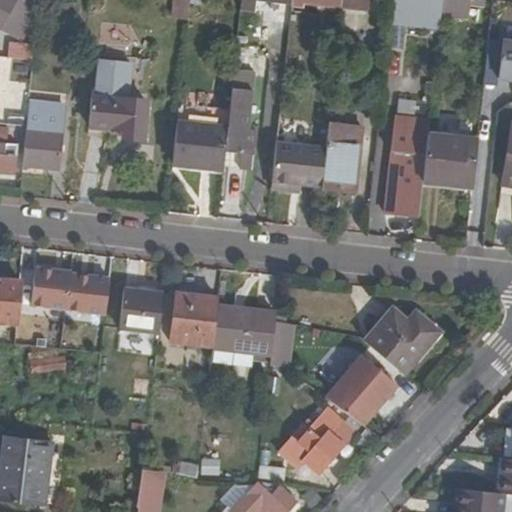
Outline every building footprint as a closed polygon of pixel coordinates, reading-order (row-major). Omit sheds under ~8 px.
[(0,0),(0,30),(20,42),(33,22),(35,0),(0,0)] [(190,0),(173,0),(171,18),(188,20),(190,0)] [(291,11),(291,0),(241,0),(240,17),(254,19),(256,7),(291,11)] [(441,0),(440,16),(468,19),(470,0),(441,0)] [(511,41),(502,40),(498,79),(511,80),(511,41)] [(7,42),(6,57),(28,59),(29,44),(7,42)] [(245,62),(246,49),(236,48),(235,60),(245,62)] [(474,87),(476,58),(448,55),(445,84),(474,87)] [(97,97),(94,96),(91,128),(121,132),(121,139),(142,141),(146,102),(130,100),(134,65),(101,61),(97,97)] [(242,73),(233,71),(233,74),(230,94),(226,129),(224,155),(249,159),(251,139),(245,138),(251,80),(241,80),(242,73)] [(28,107),(25,127),(21,168),(59,172),(66,111),(28,107)] [(177,124),(173,164),(222,170),(224,155),(226,129),(177,124)] [(321,188),(320,189),(350,193),(355,147),(360,147),(362,129),(328,126),(325,148),(321,188)] [(0,173),(13,175),(17,145),(11,145),(13,130),(0,129),(0,173)] [(422,179),(471,185),(476,144),(426,138),(426,143),(422,179)] [(391,214),(417,217),(422,179),(426,143),(414,142),(412,156),(390,154),(388,171),(395,172),(391,214)] [(275,143),(271,183),(300,186),(321,188),(325,148),(275,143)] [(355,147),(350,193),(356,194),(360,147),(355,147)] [(173,164),(172,170),(221,176),(222,170),(173,164)] [(383,213),(391,214),(395,172),(388,171),(383,213)] [(270,190),(299,193),(300,186),(271,183),(270,190)] [(70,276),(70,274),(35,270),(31,307),(66,311),(70,276)] [(108,280),(70,276),(66,311),(104,315),(108,280)] [(0,325),(15,327),(20,284),(0,281),(0,325)] [(118,332),(156,337),(162,294),(123,290),(118,332)] [(216,308),(217,301),(175,295),(170,341),(211,347),(216,308)] [(274,323),(275,315),(216,308),(211,347),(211,349),(270,358),(274,323)] [(363,343),(403,376),(438,334),(414,313),(406,322),(391,310),(363,343)] [(268,368),(280,369),(285,369),(289,326),(274,323),(270,358),(268,368)] [(31,374),(65,371),(62,353),(29,356),(31,374)] [(377,406),(393,386),(360,357),(325,400),(353,419),(370,399),(377,406)] [(353,419),(361,425),(377,406),(370,399),(353,419)] [(69,407),(67,428),(93,432),(94,410),(69,407)] [(317,475),(341,447),(326,434),(318,443),(307,433),(298,443),(309,453),(302,462),(317,475)] [(0,457),(2,457),(0,474),(0,502),(41,508),(49,444),(0,438),(0,442),(0,457)] [(498,495),(501,461),(496,461),(493,495),(498,495)] [(506,495),(511,496),(511,462),(506,462),(501,461),(498,495),(501,495),(506,495)] [(175,477),(195,479),(197,466),(177,464),(175,477)] [(157,511),(162,475),(139,473),(134,511),(157,511)] [(285,511),(293,503),(278,489),(269,499),(256,486),(244,498),(242,497),(229,511),(228,511),(225,509),(223,511),(285,511)] [(455,511),(458,491),(452,491),(449,511),(455,511)] [(493,495),(458,491),(455,511),(499,511),(501,495),(498,495),(493,495)]
